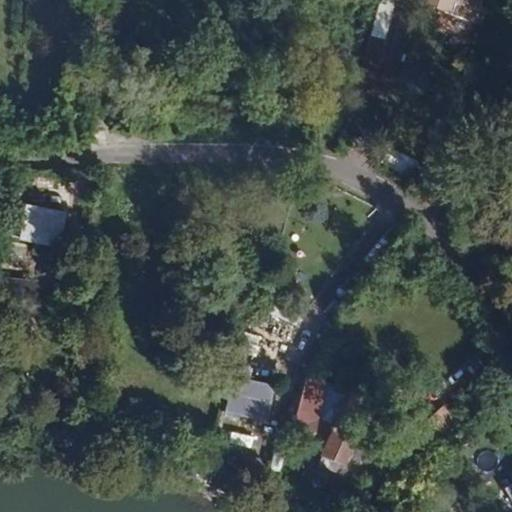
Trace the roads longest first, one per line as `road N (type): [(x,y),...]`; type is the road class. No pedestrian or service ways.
road 1 (residential): [(511,329),(411,211),(311,158),(93,157)]
road 2 (track): [(124,0),(93,157)]
